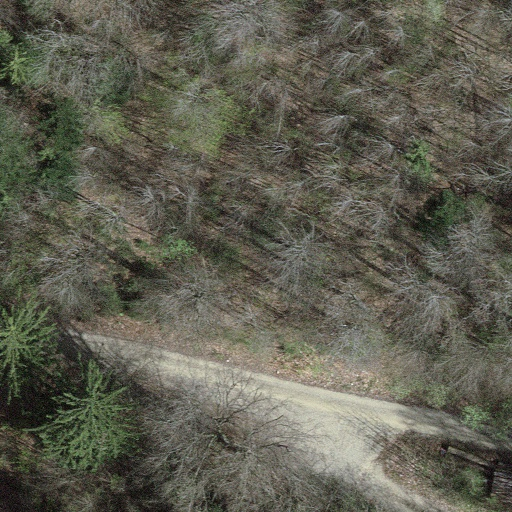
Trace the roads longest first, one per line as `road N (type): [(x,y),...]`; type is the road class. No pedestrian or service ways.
road 1 (track): [(511,443),(0,327)]
road 2 (track): [(415,511),(337,456),(324,404)]
